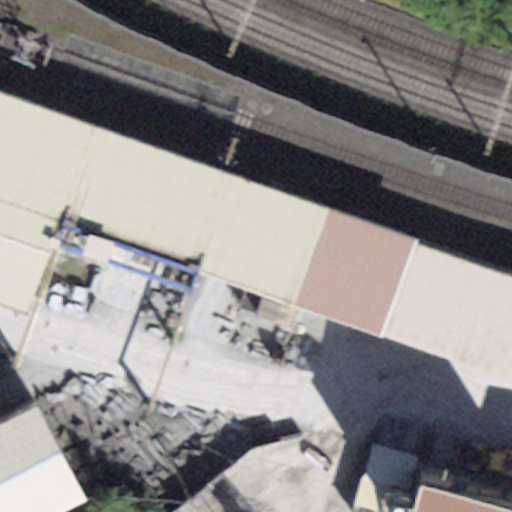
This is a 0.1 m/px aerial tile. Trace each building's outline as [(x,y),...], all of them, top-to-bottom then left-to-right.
[(511,260),(0,76),(0,291),(27,302),(60,210),(192,258),(258,281),(288,292),(511,372),(511,260)] [(192,258),(181,289),(246,313),(258,281),(192,258)] [(258,281),(246,313),(242,325),(273,336),(288,292),(258,281)] [(37,393),(0,411),(0,511),(49,511),(87,494),(37,393)] [(511,511),(511,489),(369,442),(345,511),(511,511)]
